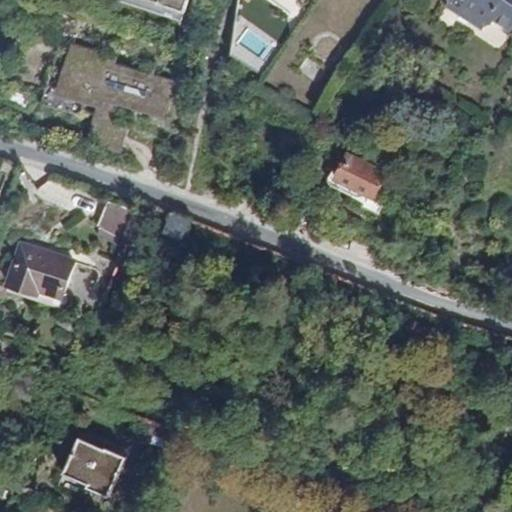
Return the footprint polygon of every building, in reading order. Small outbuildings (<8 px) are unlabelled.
[(188,0),(156,0),(186,10),(188,0)] [(511,0),(454,0),(483,21),(489,21),(496,17),(511,27),(511,0)] [(57,50),(42,104),(82,114),(86,99),(60,91),(71,53),(57,50)] [(111,126),(118,100),(163,113),(172,82),(71,53),(60,91),(86,99),(99,103),(88,142),(119,151),(126,131),(111,126)] [(13,84),(7,100),(32,110),(38,94),(13,84)] [(338,178),(368,192),(364,201),(363,204),(380,212),(387,197),(377,192),(386,172),(349,154),(341,172),(338,178)] [(328,179),(334,185),(338,178),(341,172),(333,168),(328,179)] [(46,178),(38,192),(70,209),(78,195),(46,178)] [(364,201),(368,192),(338,178),(334,185),(364,201)] [(315,230),(329,195),(301,184),(286,219),(315,230)] [(106,205),(98,225),(117,232),(125,212),(106,205)] [(184,238),(191,218),(171,210),(164,231),(184,238)] [(7,285),(58,302),(73,260),(21,243),(7,285)] [(143,436),(165,444),(172,428),(149,419),(143,436)] [(64,472),(89,483),(87,486),(109,496),(126,457),(110,449),(112,445),(101,440),(99,445),(79,436),(64,472)] [(58,485),(83,495),(87,486),(89,483),(64,472),(58,485)]
